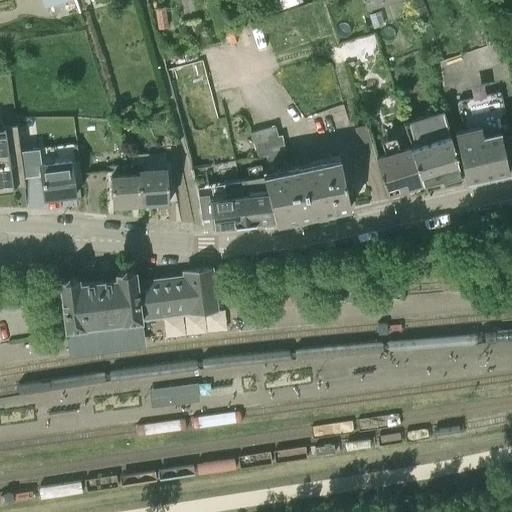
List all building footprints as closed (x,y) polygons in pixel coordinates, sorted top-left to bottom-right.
[(298,4),(296,0),(268,0),(263,2),(268,15),(298,4)] [(363,0),(367,11),(398,1),(400,0),(363,0)] [(404,0),(403,0),(375,10),(389,51),(419,40),(404,0)] [(155,8),(158,29),(168,27),(165,7),(155,8)] [(192,50),(208,45),(201,20),(185,25),(192,50)] [(462,129),(455,130),(464,173),(466,180),(508,171),(508,169),(509,169),(511,168),(511,133),(510,134),(501,136),(500,131),(509,130),(500,91),(456,100),(462,129)] [(443,180),(461,174),(444,109),(404,121),(412,146),(424,183),(442,178),(443,180)] [(0,191),(13,190),(13,187),(25,185),(17,123),(3,125),(3,127),(0,127),(0,191)] [(278,137),(275,126),(251,132),(259,159),(286,151),(282,136),(278,137)] [(412,146),(399,150),(397,144),(384,147),(386,154),(376,157),(387,195),(424,183),(412,146)] [(290,169),(286,151),(259,159),(264,176),(290,169)] [(312,216),(351,207),(340,158),(301,167),(312,216)] [(45,198),(75,194),(71,160),(40,164),(45,198)] [(165,161),(138,164),(139,170),(139,174),(141,204),(169,202),(169,201),(176,201),(176,185),(171,185),(171,161),(165,161)] [(125,165),(111,166),(112,176),(113,206),(141,204),(139,174),(139,170),(138,164),(125,165)] [(312,216),(301,167),(290,169),(264,176),(268,192),(276,219),(277,223),(307,217),(312,216)] [(241,195),(239,180),(204,185),(202,175),(194,176),(197,187),(202,221),(213,219),(214,227),(245,223),(241,195)] [(245,223),(276,219),(268,192),(264,176),(239,180),(241,195),(245,223)] [(184,275),(137,281),(142,318),(217,309),(212,267),(184,271),(184,275)] [(137,281),(136,270),(117,273),(117,278),(79,283),(78,278),(60,280),(66,328),(142,318),(137,281)] [(144,343),(142,318),(66,328),(69,354),(144,343)] [(153,386),(155,404),(203,396),(200,378),(153,386)]
